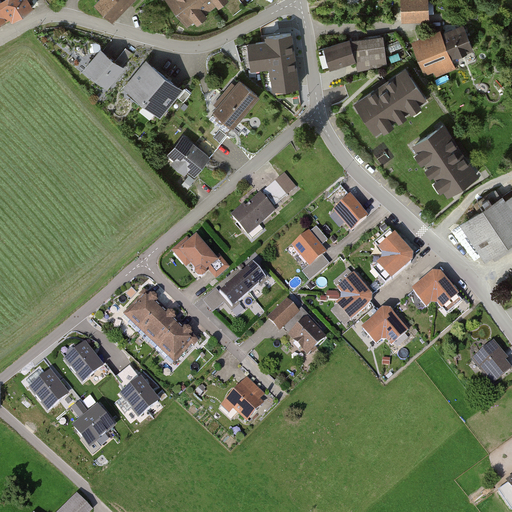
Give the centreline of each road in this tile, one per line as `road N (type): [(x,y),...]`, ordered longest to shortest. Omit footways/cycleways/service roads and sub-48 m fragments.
road 1 (residential): [(301,2),(195,47),(62,15),(36,18),(0,38)]
road 2 (residential): [(511,330),(459,266),(343,156),(319,114)]
road 3 (residential): [(319,114),(142,262)]
road 4 (residential): [(142,262),(283,396)]
road 5 (residential): [(142,262),(0,380)]
